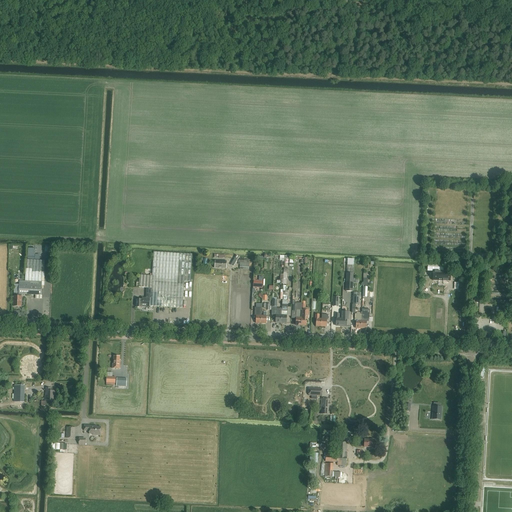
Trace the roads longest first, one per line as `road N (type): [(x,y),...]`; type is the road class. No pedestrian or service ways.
road 1 (tertiary): [(471,348),(0,326)]
road 2 (unclassified): [(463,511),(471,348)]
